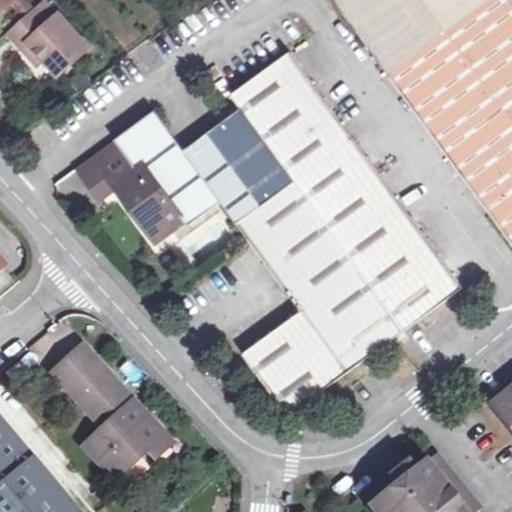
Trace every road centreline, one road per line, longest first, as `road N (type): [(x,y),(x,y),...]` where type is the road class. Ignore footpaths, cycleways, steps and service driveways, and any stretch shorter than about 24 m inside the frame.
road 1 (unclassified): [(300,0),(511,277)]
road 2 (unclassified): [(272,0),(0,180)]
road 3 (residential): [(83,270),(268,464)]
road 4 (residential): [(268,464),(328,461),(435,383)]
road 5 (residential): [(511,486),(435,383)]
road 6 (residential): [(0,183),(83,270)]
